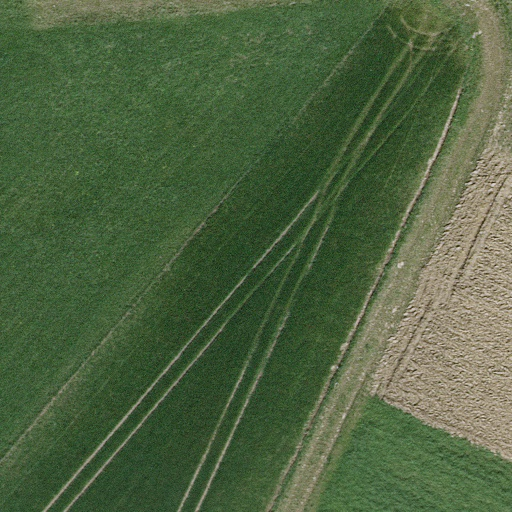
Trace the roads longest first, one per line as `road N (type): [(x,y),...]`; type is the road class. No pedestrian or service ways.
road 1 (track): [(473,0),(490,33),(492,61),(473,130),(290,511)]
road 2 (track): [(45,18),(193,0)]
